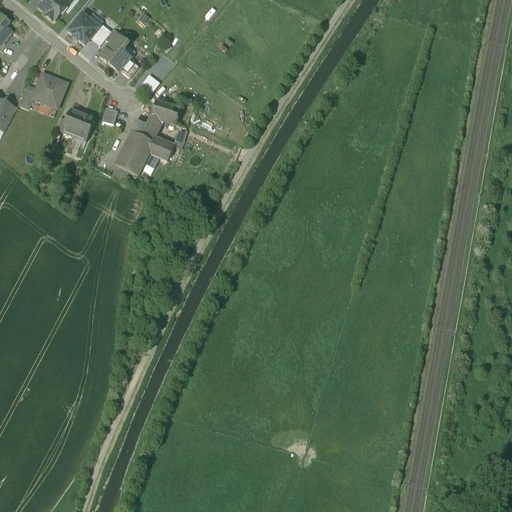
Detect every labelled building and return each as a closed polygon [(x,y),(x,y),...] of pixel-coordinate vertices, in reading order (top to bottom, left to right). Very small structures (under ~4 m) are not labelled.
[(44,0),(38,8),(47,16),(46,18),(52,22),(53,21),(55,22),(66,8),(60,3),(62,0),(61,0),(44,0)] [(10,25),(0,16),(0,49),(12,34),(7,30),(10,25)] [(98,30),(81,17),(68,34),(74,39),(73,40),(77,44),(78,42),(85,47),(90,41),(98,30)] [(100,49),(105,42),(111,35),(101,26),(98,30),(90,41),(100,49)] [(111,35),(105,42),(110,46),(116,38),(117,39),(119,36),(113,32),(111,35)] [(110,46),(100,59),(107,65),(107,64),(119,74),(118,75),(119,75),(120,73),(130,62),(121,55),(128,47),(117,39),(116,38),(110,46)] [(130,62),(120,73),(130,81),(139,70),(130,62)] [(67,86),(42,76),(36,91),(32,100),(33,101),(57,110),(67,86)] [(148,78),(140,89),(150,97),(158,86),(148,78)] [(28,88),(18,107),(29,111),(33,101),(32,100),(36,91),(28,88)] [(0,101),(0,127),(2,123),(11,107),(0,101)] [(194,105),(178,101),(176,109),(179,110),(175,127),(182,129),(187,130),(194,105)] [(176,109),(155,103),(150,120),(160,123),(175,127),(179,110),(176,109)] [(11,107),(2,123),(8,126),(16,110),(11,107)] [(117,113),(105,110),(101,123),(113,127),(117,113)] [(95,121),(70,111),(65,121),(66,122),(61,133),(77,140),(74,145),(84,149),(95,121)] [(60,119),(55,131),(61,133),(66,122),(65,121),(60,119)] [(147,128),(136,122),(129,134),(132,136),(116,168),(128,175),(137,179),(138,176),(149,156),(158,160),(166,164),(173,150),(152,139),(160,123),(150,120),(147,128)] [(184,140),(179,139),(176,148),(176,151),(179,153),(184,140)] [(201,157),(216,163),(219,154),(204,149),(201,157)] [(149,156),(138,176),(147,181),(158,160),(149,156)] [(128,175),(116,168),(111,177),(123,184),(128,175)]
